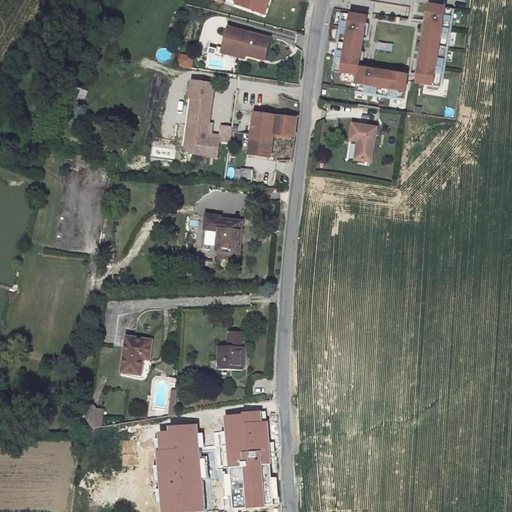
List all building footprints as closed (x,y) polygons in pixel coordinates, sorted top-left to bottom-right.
[(237,0),(236,4),(257,12),(261,0),(237,0)] [(261,0),(257,12),(264,14),(269,0),(261,0)] [(426,24),(417,83),(440,87),(453,8),(429,5),(427,20),(426,20),(425,24),(426,24)] [(368,17),(344,13),(335,71),(358,75),(356,91),(405,99),(408,75),(396,73),(396,72),(392,71),(392,72),(363,68),(363,67),(361,66),(361,65),(360,65),(365,34),(366,34),(367,30),(366,30),(368,17)] [(228,48),(233,29),(228,28),(222,53),(245,59),(246,55),(245,55),(246,53),(228,48)] [(172,48),(181,49),(183,30),(175,29),(172,48)] [(271,39),(233,29),(228,48),(246,53),(245,55),(246,55),(265,60),(271,39)] [(393,45),(379,42),(378,49),(392,51),(393,45)] [(286,135),(295,137),(298,119),(297,119),(297,116),(290,115),(289,118),(256,113),(253,134),(251,150),(250,154),(271,157),(274,137),(285,139),(286,135)] [(353,124),(350,140),(358,142),(355,160),(372,162),(377,128),(353,124)] [(202,132),(201,141),(211,143),(213,133),(202,132)] [(243,148),(251,150),(253,134),(245,133),(243,148)] [(230,168),(229,178),(253,180),(254,170),(230,168)] [(219,232),(217,251),(220,251),(236,253),(239,253),(240,241),(239,241),(241,222),(221,220),(221,217),(206,216),(205,230),(219,232)] [(188,228),(198,230),(199,222),(189,221),(188,228)] [(220,251),(220,258),(235,260),(236,253),(220,251)] [(114,278),(114,290),(124,290),(124,278),(114,278)] [(219,346),(218,370),(244,371),(244,347),(242,347),(242,332),(229,332),(228,347),(219,346)] [(152,341),(128,338),(123,372),(141,374),(143,358),(149,359),(152,341)] [(95,408),(89,401),(84,430),(101,428),(103,410),(95,409),(95,408)] [(207,482),(209,511),(230,510),(229,496),(229,481),(234,480),(234,468),(200,470),(201,482),(207,482)]
